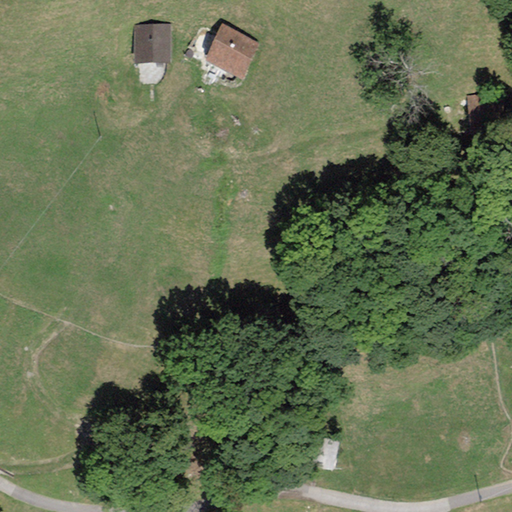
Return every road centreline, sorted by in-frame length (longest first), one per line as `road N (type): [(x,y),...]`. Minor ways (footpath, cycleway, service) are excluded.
road 1 (unclassified): [(511,485),(427,507),(262,490),(174,511)]
road 2 (track): [(0,468),(51,466),(95,444),(88,427),(31,378),(31,353),(64,322)]
